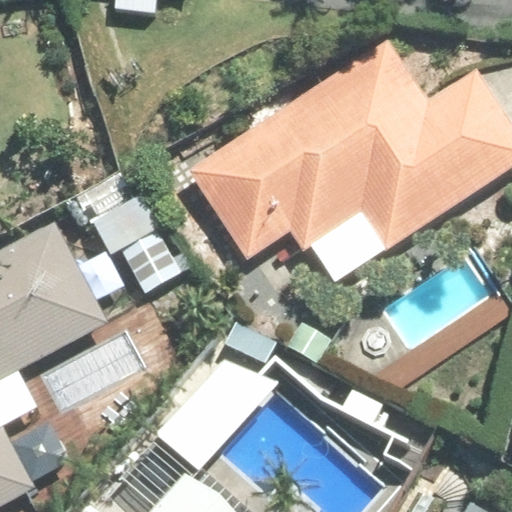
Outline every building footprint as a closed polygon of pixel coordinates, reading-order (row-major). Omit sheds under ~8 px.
[(117,0),(117,18),(156,23),(159,0),(117,0)] [(388,53),(189,179),(247,271),(289,243),(303,264),(360,227),(385,267),(511,183),(511,142),(478,90),(431,119),(388,53)] [(128,181),(77,205),(91,234),(140,210),(128,181)] [(0,511),(18,511),(37,502),(1,439),(0,440),(0,392),(109,338),(53,230),(0,259),(0,511)] [(292,399),(234,354),(159,450),(217,495),(292,399)] [(193,511),(173,494),(158,511),(193,511)]
